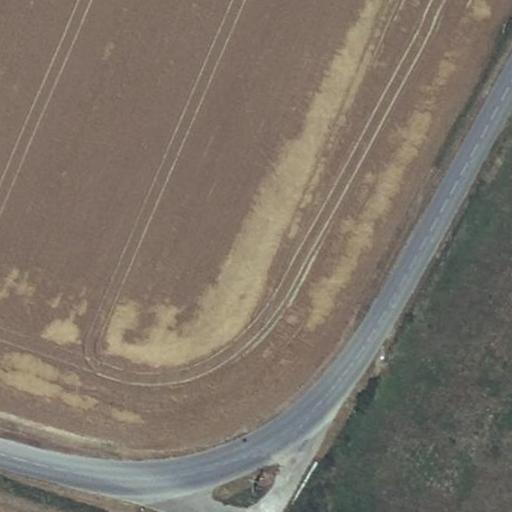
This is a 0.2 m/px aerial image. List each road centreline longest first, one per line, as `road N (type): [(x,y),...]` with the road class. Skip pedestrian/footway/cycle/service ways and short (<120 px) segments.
road 1 (tertiary): [(511,80),(352,366),(279,435),(201,471),(131,479),(0,453)]
road 2 (track): [(330,390),(281,498),(267,511)]
